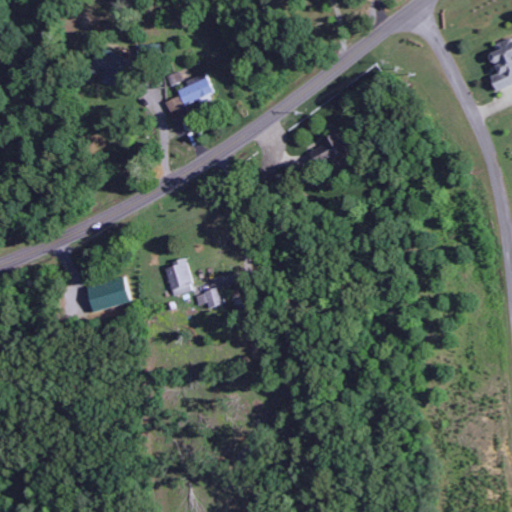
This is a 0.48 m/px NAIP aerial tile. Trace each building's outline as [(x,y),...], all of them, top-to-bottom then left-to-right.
[(499,91),(511,84),(511,40),(490,51),(500,72),(492,76),(499,91)] [(97,80),(118,87),(127,56),(105,49),(103,56),(95,53),(89,71),(99,74),(97,80)] [(171,85),(184,81),(180,70),(167,75),(171,85)] [(172,119),(188,113),(185,105),(198,100),(200,105),(215,99),(206,73),(186,80),(188,86),(178,90),(180,95),(165,101),(172,119)] [(350,153),(340,129),(322,137),(324,144),(311,150),(319,167),(350,153)] [(165,266),(177,296),(198,288),(186,258),(165,266)] [(95,313),(133,301),(125,275),(87,287),(95,313)] [(211,308),(228,304),(224,287),(199,293),(201,305),(210,303),(211,308)]
